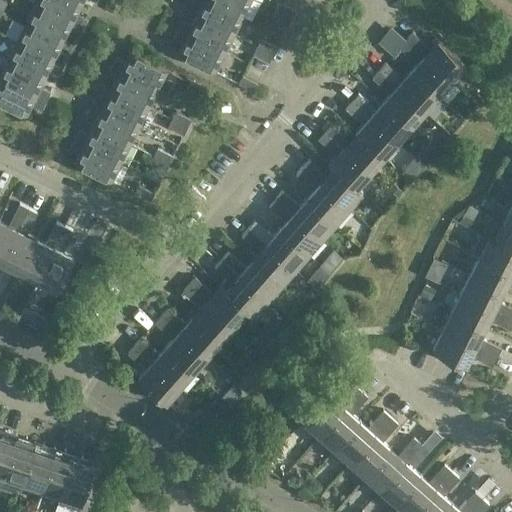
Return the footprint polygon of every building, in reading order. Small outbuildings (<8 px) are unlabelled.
[(81,2),(76,0),(35,0),(34,2),(82,26),(86,17),(76,12),(81,2)] [(243,14),(214,0),(192,0),(200,4),(196,14),(234,32),(243,14)] [(249,0),(214,0),(243,14),(249,0)] [(275,8),(291,15),(294,8),(279,0),(275,8)] [(82,26),(34,2),(25,20),(63,39),(67,31),(77,36),(82,26)] [(271,16),(286,24),(291,15),(275,8),(271,16)] [(234,32),(196,14),(191,23),(182,18),(178,27),(224,51),(234,32)] [(63,39),(25,20),(16,38),(64,62),(68,54),(58,49),(63,39)] [(224,51),(178,27),(173,37),(182,41),(177,51),(215,70),(224,51)] [(438,38),(437,39),(430,46),(413,31),(406,38),(452,79),(466,64),(439,39),(438,38)] [(258,44),(273,52),(277,45),(261,37),(258,44)] [(64,62),(16,38),(7,57),(45,76),(49,67),(59,72),(64,62)] [(452,79),(406,38),(399,46),(417,62),(410,69),(439,95),(452,79)] [(253,53),(269,60),(273,52),(258,44),(253,53)] [(129,49),(129,50),(125,59),(115,54),(110,64),(158,87),(167,68),(129,49)] [(45,76),(7,57),(0,70),(0,76),(45,99),(50,90),(40,85),(45,76)] [(439,95),(410,69),(403,77),(385,62),(379,69),(425,110),(439,95)] [(158,87),(110,64),(106,72),(115,77),(110,87),(148,106),(158,87)] [(425,110),(379,69),(372,76),(390,92),(383,100),(411,125),(425,110)] [(254,90),(258,82),(242,74),(238,83),(254,90)] [(45,99),(0,76),(0,100),(26,113),(30,104),(41,109),(45,99)] [(206,88),(190,80),(186,88),(202,96),(206,88)] [(148,106),(110,87),(106,95),(97,90),(92,100),(139,124),(148,106)] [(411,125),(383,100),(376,108),(358,92),(352,100),(398,141),(411,125)] [(139,124),(92,100),(87,108),(97,113),(92,123),(130,142),(139,124)] [(398,141),(352,100),(345,107),(362,123),(356,130),(384,156),(398,141)] [(171,117),(187,125),(191,118),(175,110),(171,117)] [(167,126),(182,133),(187,125),(171,117),(167,126)] [(384,156),(356,130),(349,138),(331,122),(324,130),(371,171),(384,156)] [(130,142),(92,123),(88,132),(78,127),(74,137),(121,160),(130,142)] [(371,171),(324,130),(318,137),(336,153),(329,161),(334,166),(357,186),(371,171)] [(121,160),(74,137),(69,145),(79,150),(74,160),(111,179),(121,160)] [(153,154),(168,161),(172,154),(157,146),(153,154)] [(149,162),(164,170),(168,161),(153,154),(149,162)] [(357,186),(334,166),(327,174),(309,158),(302,165),(349,207),(363,191),(357,186)] [(349,207),(302,165),(295,173),(314,190),(307,197),(336,222),(349,207)] [(134,192),(150,200),(154,191),(138,183),(134,192)] [(336,222),(307,197),(300,205),(282,188),(275,196),(322,238),(336,222)] [(322,238),(275,196),(268,204),(286,220),(280,227),(308,253),(322,238)] [(9,223),(0,218),(0,260),(1,261),(28,206),(19,202),(9,223)] [(511,203),(503,222),(511,226),(511,203)] [(28,206),(1,261),(19,270),(36,237),(26,232),(37,211),(28,206)] [(308,253),(280,227),(273,235),(255,219),(248,227),(295,268),(308,253)] [(45,241),(36,237),(19,270),(37,279),(65,225),(55,220),(45,241)] [(511,226),(503,222),(494,240),(511,249),(511,226)] [(65,225),(37,279),(56,289),(73,255),(64,250),(74,230),(65,225)] [(295,268),(248,227),(241,234),(260,250),(253,258),(281,283),(295,268)] [(511,249),(494,240),(488,236),(487,237),(479,232),(469,252),(478,256),(511,272),(511,249)] [(281,283),(253,258),(246,265),(228,249),(221,257),(267,299),(281,283)] [(511,272),(478,256),(469,274),(503,291),(507,282),(511,283),(511,272)] [(267,299),(221,257),(214,264),(232,281),(225,289),(254,314),(267,299)] [(511,306),(498,300),(503,291),(469,274),(460,292),(511,318),(511,306)] [(254,314),(225,289),(219,284),(213,292),(195,276),(189,283),(235,324),(248,310),(253,315),(254,314)] [(235,324),(189,283),(182,291),(199,307),(192,314),(221,340),(235,324)] [(429,297),(433,289),(425,285),(421,293),(429,297)] [(511,324),(511,318),(460,292),(451,310),(485,327),(490,318),(510,328),(511,324)] [(221,340),(192,314),(186,322),(168,306),(161,314),(207,355),(221,340)] [(485,327),(451,310),(442,328),(497,355),(502,346),(481,335),(485,327)] [(207,355),(161,314),(155,321),(172,337),(165,345),(194,370),(207,355)] [(497,355),(442,328),(432,347),(466,364),(471,355),(492,365),(497,355)] [(194,370),(165,345),(159,352),(141,336),(134,344),(180,385),(194,370)] [(180,385),(134,344),(127,352),(145,368),(137,376),(166,401),(180,385)] [(329,392),(304,420),(320,434),(361,388),(353,382),(338,399),(329,392)] [(225,395),(230,400),(237,393),(231,388),(225,395)] [(361,388),(320,434),(335,448),(361,419),(352,412),(368,395),(361,388)] [(221,396),(212,406),(219,412),(228,402),(221,396)] [(361,419),(335,448),(350,461),(392,416),(384,409),(368,426),(361,419)] [(392,416),(350,461),(366,475),(391,447),(383,439),(399,422),(392,416)] [(16,433),(0,427),(0,474),(2,475),(16,433)] [(21,482),(35,439),(16,433),(2,475),(0,479),(0,486),(17,492),(21,482)] [(391,447),(366,475),(381,489),(422,443),(413,435),(398,453),(391,447)] [(55,446),(35,439),(21,482),(40,488),(55,446)] [(422,443),(381,489),(396,502),(422,474),(414,467),(429,449),(432,446),(425,440),(422,443)] [(74,452),(55,446),(40,488),(60,495),(74,452)] [(94,459),(74,452),(60,495),(80,501),(94,459)] [(422,474),(396,502),(407,511),(414,511),(453,470),(444,463),(429,480),(422,474)] [(453,470),(414,511),(442,511),(452,501),(444,494),(460,476),(453,470)] [(452,501),(442,511),(469,511),(483,497),(476,490),(460,508),(452,501)] [(483,497),(469,511),(481,511),(490,503),(483,497)]
